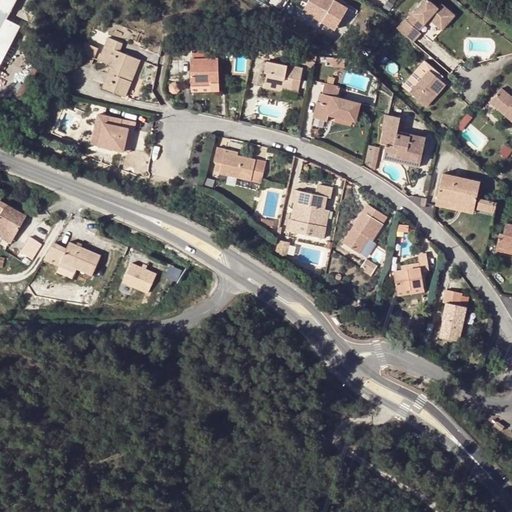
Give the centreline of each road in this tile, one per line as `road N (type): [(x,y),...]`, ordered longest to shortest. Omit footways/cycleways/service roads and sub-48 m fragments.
road 1 (residential): [(511,331),(423,221),(316,152),(187,124),(177,133),(168,175)]
road 2 (unclassified): [(0,330),(180,324),(201,317),(235,276)]
road 3 (track): [(395,409),(340,429),(338,440),(440,511)]
road 4 (secondary): [(340,372),(496,483)]
road 5 (secondary): [(496,483),(436,413),(358,364)]
road 6 (secondary): [(245,262),(191,229),(96,196)]
road 7 (secondary): [(96,196),(235,276)]
road 8 (secondary): [(235,276),(301,323),(340,372)]
road 9 (secondary): [(350,356),(302,299),(245,262)]
road 10 (unknown): [(83,179),(28,273),(0,278)]
